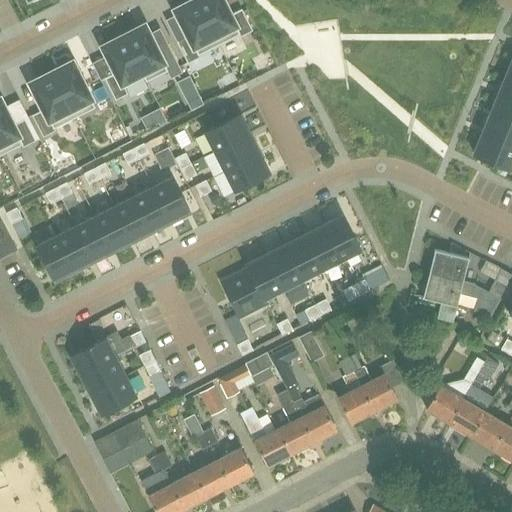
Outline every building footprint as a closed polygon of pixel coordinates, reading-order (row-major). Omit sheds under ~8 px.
[(196,0),(193,0),(175,9),(188,35),(176,41),(187,63),(200,57),(199,55),(219,45),(196,0)] [(222,0),(196,0),(219,45),(239,35),(240,37),(253,30),(241,8),(230,14),(222,0)] [(144,25),(123,35),(145,77),(144,78),(146,82),(168,71),(171,78),(182,72),(168,45),(157,50),(149,33),(144,25)] [(123,35),(102,46),(115,72),(104,78),(115,100),(128,94),(125,87),(144,78),(145,77),(123,35)] [(72,61),(51,72),(74,118),(96,107),(72,61)] [(254,69),(237,78),(240,85),(257,76),(254,69)] [(51,72),(30,83),(43,109),(32,115),(43,137),(56,130),(55,128),(74,118),(51,72)] [(511,76),(508,75),(500,95),(511,99),(511,76)] [(103,86),(93,91),(98,102),(109,96),(103,86)] [(511,99),(500,95),(491,115),(511,122),(511,99)] [(200,97),(189,102),(193,109),(203,104),(200,97)] [(0,98),(0,151),(2,155),(22,145),(23,147),(36,141),(24,118),(13,124),(0,98)] [(238,114),(204,131),(214,152),(248,134),(238,114)] [(511,122),(491,115),(483,134),(511,146),(511,122)] [(130,123),(125,126),(130,137),(136,134),(130,123)] [(214,152),(203,157),(213,176),(224,171),(258,154),(248,134),(214,152)] [(510,170),(511,164),(511,146),(483,134),(475,155),(510,170)] [(149,154),(144,143),(133,148),(138,159),(149,154)] [(161,169),(176,162),(168,146),(153,153),(161,169)] [(128,164),(138,159),(133,148),(122,154),(128,164)] [(180,169),(191,163),(185,153),(175,158),(180,169)] [(224,171),(213,176),(223,196),(234,191),(268,174),(258,154),(224,171)] [(100,179),(111,173),(105,162),(94,168),(100,179)] [(185,179),(196,174),(191,163),(180,169),(185,179)] [(100,179),(94,168),(84,173),(89,184),(100,179)] [(152,186),(169,219),(189,209),(172,175),(152,186)] [(200,196),(211,191),(206,180),(195,185),(200,196)] [(72,193),(67,182),(56,187),(61,198),(72,193)] [(150,229),(169,219),(152,186),(133,195),(150,229)] [(61,198),(56,187),(45,193),(51,204),(61,198)] [(131,239),(150,229),(133,195),(113,205),(131,239)] [(113,205),(94,215),(111,249),(131,239),(113,205)] [(7,212),(12,223),(23,217),(18,207),(7,212)] [(92,259),(111,249),(94,215),(75,225),(92,259)] [(344,216),(324,226),(341,260),(361,250),(344,216)] [(73,268),(92,259),(75,225),(55,234),(73,268)] [(341,260),(324,226),(304,236),(322,270),(341,260)] [(0,230),(0,245),(11,240),(5,229),(0,230)] [(53,279),(73,268),(55,234),(36,245),(53,279)] [(304,236),(285,246),(302,280),(322,270),(304,236)] [(0,245),(0,259),(16,251),(11,240),(0,245)] [(285,246),(266,255),(283,289),(302,280),(285,246)] [(427,272),(462,281),(468,257),(433,248),(427,272)] [(246,266),(247,269),(248,268),(264,299),(265,299),(283,289),(266,255),(246,266)] [(248,268),(247,269),(222,282),(240,317),(267,304),(265,299),(264,299),(248,268)] [(501,268),(488,292),(499,298),(511,274),(502,269),(501,268)] [(474,284),(462,281),(427,272),(421,296),(456,305),(459,293),(477,298),(474,312),(488,319),(499,298),(488,292),(474,285),(474,284)] [(359,295),(370,290),(364,279),(353,284),(359,295)] [(353,284),(343,290),(348,301),(359,295),(353,284)] [(315,304),(320,315),(331,309),(326,299),(315,304)] [(315,304),(304,310),(310,320),(320,315),(315,304)] [(226,318),(237,343),(247,339),(236,314),(226,318)] [(282,335),(293,329),(287,318),(276,324),(282,335)] [(311,330),(298,337),(311,362),(324,355),(311,330)] [(145,341),(140,331),(129,336),(135,347),(145,341)] [(72,354),(83,374),(116,357),(106,336),(72,354)] [(254,349),(248,338),(238,344),(243,354),(254,349)] [(501,349),(511,355),(511,353),(511,341),(507,338),(501,349)] [(291,344),(270,356),(276,367),(297,356),(291,344)] [(155,360),(150,350),(139,355),(144,366),(155,360)] [(371,378),(364,365),(362,366),(355,353),(346,358),(373,409),(396,397),(391,386),(402,380),(391,359),(378,365),(382,373),(371,378)] [(470,384),(487,356),(478,370),(471,366),(463,379),(470,384)] [(499,363),(487,356),(470,384),(479,389),(486,377),(489,378),(499,363)] [(83,374),(93,393),(126,375),(116,357),(83,374)] [(256,358),(245,363),(244,364),(250,374),(252,376),(262,370),(256,358)] [(342,375),(349,389),(337,396),(350,421),(373,409),(346,358),(338,361),(345,374),(342,375)] [(150,376),(160,371),(155,360),(144,366),(150,376)] [(250,374),(244,364),(218,377),(227,397),(239,391),(235,382),(250,374)] [(126,375),(93,393),(103,413),(137,395),(126,375)] [(448,421),(462,397),(439,384),(425,407),(448,421)] [(200,392),(211,415),(225,407),(214,385),(200,392)] [(299,415),(313,440),(336,428),(318,393),(301,402),(293,385),(286,389),(292,401),(299,415)] [(290,452),(313,440),(299,415),(292,401),(286,389),(277,394),(283,405),(281,406),(289,421),(277,427),(290,452)] [(462,397),(448,421),(470,434),(484,410),(462,397)] [(252,406),(240,412),(254,439),(267,464),(290,452),(277,427),(266,433),(252,406)] [(506,424),(484,410),(470,434),(492,447),(506,424)] [(117,435),(124,448),(147,436),(140,423),(117,435)] [(199,423),(191,427),(202,448),(210,444),(203,431),(199,423)] [(511,426),(506,424),(492,447),(511,458),(511,426)] [(210,444),(218,440),(211,427),(203,431),(210,444)] [(151,443),(150,444),(143,448),(156,473),(164,468),(157,455),(151,443)] [(239,447),(216,459),(229,483),(252,471),(239,447)] [(164,468),(172,464),(165,451),(157,455),(164,468)] [(216,459),(194,471),(206,495),(229,483),(216,459)] [(194,471),(170,483),(183,507),(206,495),(194,471)] [(173,511),(183,507),(170,483),(148,495),(156,511),(173,511)] [(388,511),(373,503),(368,511),(388,511)]
